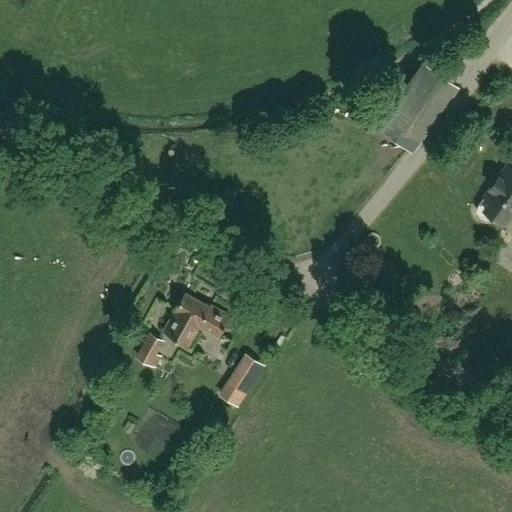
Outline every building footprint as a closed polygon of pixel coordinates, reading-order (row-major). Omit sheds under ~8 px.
[(429,57),(384,116),(418,141),(463,82),(429,57)] [(492,218),(493,217),(507,226),(511,219),(511,169),(507,166),(478,206),(477,208),(477,209),(477,211),(477,212),(477,214),(478,216),(479,217),(480,218),(481,219),(483,220),(484,220),(486,220),(488,220),(489,220),(491,219),(492,218)] [(199,328),(218,339),(230,317),(211,306),(210,308),(184,295),(162,333),(189,347),(199,328)] [(417,331),(427,336),(430,330),(420,325),(417,331)] [(162,357),(157,354),(164,340),(149,332),(135,356),(156,368),(162,357)] [(245,392),(227,380),(218,393),(237,406),(245,392)] [(161,458),(179,430),(156,415),(137,443),(161,458)]
